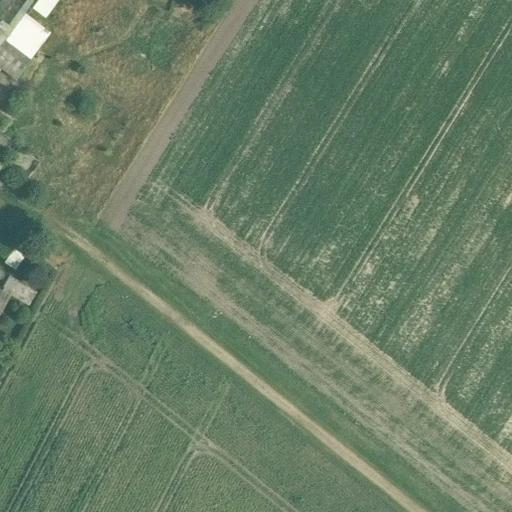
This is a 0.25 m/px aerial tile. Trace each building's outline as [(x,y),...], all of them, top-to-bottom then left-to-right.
[(36,0),(33,5),(47,16),(58,0),(36,0)] [(28,10),(7,37),(32,56),(52,30),(28,10)] [(0,67),(1,68),(16,79),(31,58),(17,47),(6,39),(1,46),(0,45),(0,67)] [(16,268),(25,255),(14,247),(5,261),(16,268)] [(0,279),(5,272),(0,268),(0,313),(11,294),(29,304),(37,290),(19,280),(10,275),(4,285),(2,289),(0,287),(0,279)]
